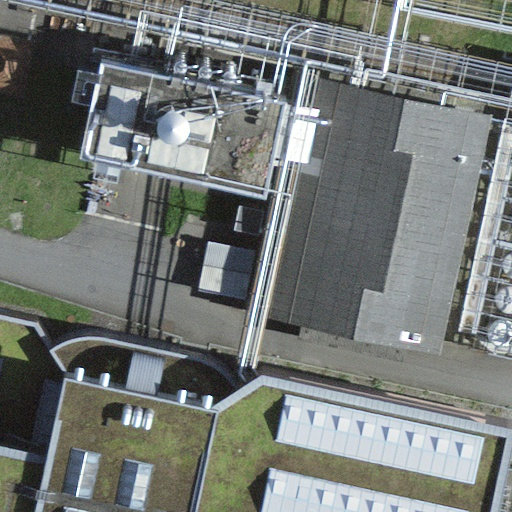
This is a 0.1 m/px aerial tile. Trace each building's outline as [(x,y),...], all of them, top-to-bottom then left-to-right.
[(34,41),(0,35),(0,95),(23,100),(34,41)] [(310,111),(283,105),(286,92),(103,53),(98,75),(78,71),(71,103),(91,108),(83,147),(266,186),(272,158),(299,164),(310,111)] [(188,61),(189,59),(188,56),(187,54),(185,53),(183,53),(180,53),(178,55),(177,57),(177,59),(177,61),(179,63),(181,64),(183,65),(185,64),(187,63),(188,61)] [(213,66),(214,64),(213,62),(212,60),(210,58),(207,58),(205,59),(203,60),(202,62),(202,64),(202,67),(204,68),(206,70),(208,70),(210,69),(212,68),(213,66)] [(237,71),(237,69),(236,66),(235,65),(233,63),(231,63),(228,63),(227,65),(225,67),(225,69),(226,71),(227,73),(229,74),(231,75),(233,74),(235,73),(237,71)] [(264,76),(264,74),(264,72),(262,70),(260,69),(259,69),(258,68),(256,69),(254,70),(253,72),(252,75),(253,77),(254,79),(256,80),(258,80),(261,80),(262,78),(264,76)] [(492,115),(317,78),(310,111),(299,164),(266,319),(441,356),(492,115)] [(511,289),(510,289),(505,291),(500,293),(498,298),(497,302),(498,307),(501,311),(505,314),(510,315),(511,314),(511,289)] [(52,353),(36,327),(0,319),(0,511),(494,511),(511,435),(511,431),(265,377),(241,394),(231,382),(219,372),(205,365),(191,361),(108,343),(92,341),(77,343),(62,347),(52,353)] [(511,343),(511,326),(511,325),(507,323),(502,322),(498,323),(493,326),(491,330),(490,335),(491,340),(494,344),(498,346),(503,347),(508,346),(511,344),(511,343)]
